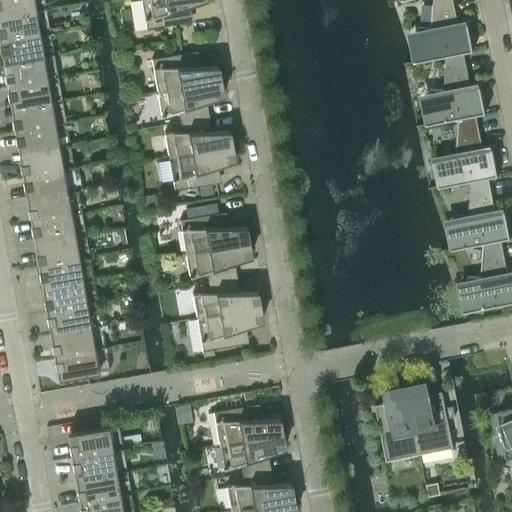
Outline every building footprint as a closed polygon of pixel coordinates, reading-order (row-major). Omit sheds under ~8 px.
[(34,10),(32,0),(0,0),(0,16),(15,14),(34,10)] [(140,0),(146,29),(188,21),(185,6),(203,0),(140,0)] [(453,0),(433,0),(431,27),(418,26),(418,27),(419,27),(416,61),(446,55),(464,52),(474,50),(468,23),(459,25),(453,0)] [(0,39),(38,33),(34,10),(15,14),(0,16),(0,39)] [(42,56),(38,33),(0,39),(0,50),(2,63),(42,56)] [(193,51),(151,58),(157,91),(219,81),(217,65),(196,66),(193,51)] [(464,52),(446,55),(444,89),(430,88),(430,89),(431,90),(429,124),(458,118),(477,114),(486,112),(481,86),(471,88),(464,52)] [(46,78),(42,56),(2,63),(6,85),(46,78)] [(50,101),(46,78),(6,85),(10,108),(18,106),(45,102),(50,101)] [(219,81),(157,91),(161,116),(178,110),(179,121),(204,116),(202,102),(222,96),(219,81)] [(54,123),(50,101),(45,102),(18,106),(10,108),(14,130),(54,123)] [(441,186),(471,180),(489,176),(498,175),(493,148),(484,150),(477,114),(458,118),(456,151),(443,151),(443,152),(441,186)] [(204,116),(179,121),(181,131),(164,132),(168,156),(231,146),(228,130),(207,131),(204,116)] [(58,145),(54,123),(14,130),(18,152),(38,149),(56,146),(56,145),(58,145)] [(62,168),(58,145),(56,145),(56,146),(38,149),(18,152),(22,175),(62,168)] [(231,146),(168,156),(174,189),(216,182),(213,167),(233,160),(231,146)] [(66,190),(62,168),(22,175),(26,197),(66,190)] [(489,176),(471,180),(468,214),(455,213),(455,214),(456,214),(453,248),(483,242),(501,239),(511,237),(505,211),(496,212),(489,176)] [(70,213),(66,190),(26,197),(30,221),(70,213)] [(247,241),(245,226),(223,227),(219,203),(205,205),(207,214),(179,219),(185,252),(247,241)] [(74,235),(70,213),(30,221),(33,243),(74,235)] [(78,258),(74,235),(33,243),(37,266),(78,258)] [(501,239),(483,242),(481,276),(467,275),(467,277),(468,277),(465,309),(465,310),(465,311),(484,312),(484,307),(511,301),(511,274),(508,275),(501,239)] [(247,241),(185,252),(189,277),(206,271),(207,282),(232,277),(230,263),(250,256),(247,241)] [(82,281),(78,258),(37,266),(41,288),(50,287),(82,281)] [(232,277),(207,282),(209,292),(192,293),(196,317),(259,306),(256,291),(235,291),(232,277)] [(97,301),(93,279),(82,281),(50,287),(41,288),(45,310),(97,301)] [(101,323),(97,301),(45,310),(49,332),(101,323)] [(259,306),(196,317),(202,350),(244,343),(241,328),(261,321),(259,306)] [(105,346),(101,323),(49,332),(53,355),(105,346)] [(109,369),(105,346),(53,355),(57,378),(109,369)] [(442,391),(429,393),(427,383),(406,387),(420,454),(453,447),(442,391)] [(406,387),(392,390),(386,391),(388,402),(375,404),(386,460),(420,454),(406,387)] [(254,403),(213,411),(218,444),(281,433),(278,418),(257,418),(254,403)] [(511,408),(510,409),(511,411),(491,413),(500,459),(510,457),(511,466),(511,408)] [(111,449),(107,427),(107,426),(67,433),(71,456),(111,449)] [(281,433),(218,444),(223,468),(239,463),(241,473),(266,469),(263,455),(283,448),(281,433)] [(115,471),(111,449),(71,456),(74,478),(115,471)] [(225,484),(230,509),(292,498),(289,483),(268,483),(266,469),(241,473),(243,484),(225,484)] [(119,494),(115,471),(74,478),(78,501),(119,494)] [(122,511),(119,494),(78,501),(80,511),(122,511)] [(294,511),(292,498),(230,509),(230,511),(294,511)]
